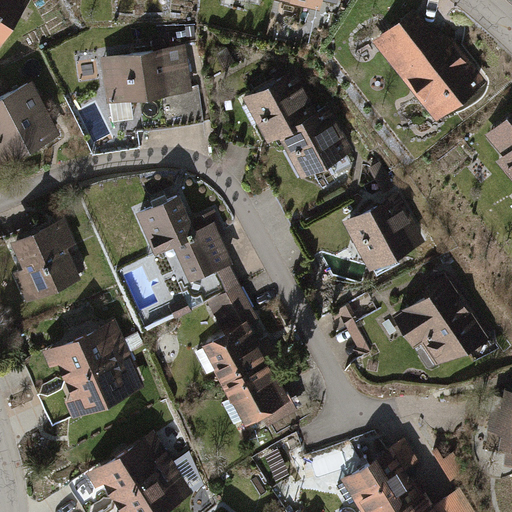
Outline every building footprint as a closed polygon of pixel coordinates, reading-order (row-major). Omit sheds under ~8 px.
[(0,0),(0,49),(3,51),(32,0),(0,0)] [(434,38),(410,10),(375,40),(439,116),(482,80),(441,31),(434,38)] [(186,47),(105,54),(109,98),(139,96),(142,126),(202,120),(198,86),(190,87),(186,47)] [(316,111),(294,69),(243,95),(267,141),(282,134),(303,174),(352,149),(328,104),(316,111)] [(0,161),(60,131),(33,79),(0,95),(0,161)] [(511,110),(487,130),(505,152),(496,159),(511,178),(511,110)] [(425,240),(398,191),(342,221),(370,271),(425,240)] [(191,285),(237,266),(213,209),(190,219),(179,193),(138,210),(157,254),(175,246),(191,285)] [(65,212),(8,237),(22,268),(16,271),(28,298),(81,273),(69,245),(78,241),(65,212)] [(486,333),(447,274),(388,312),(411,348),(422,341),(438,364),(486,333)] [(241,283),(207,301),(224,333),(203,345),(247,425),(292,401),(251,326),(262,321),(241,283)] [(128,351),(115,323),(89,334),(84,332),(75,336),(73,341),(55,349),(68,378),(128,351)] [(115,391),(141,380),(128,351),(68,378),(81,406),(99,398),(103,400),(113,396),(115,391)] [(511,388),(493,387),(483,454),(506,457),(504,473),(511,474),(511,388)] [(171,460),(154,434),(130,449),(125,448),(116,454),(116,459),(99,470),(116,496),(171,460)] [(391,446),(342,476),(364,511),(481,511),(463,483),(435,501),(425,486),(418,490),(391,446)] [(165,502),(188,487),(171,460),(116,496),(126,511),(148,511),(150,511),(151,511),(155,511),(163,507),(165,502)]
